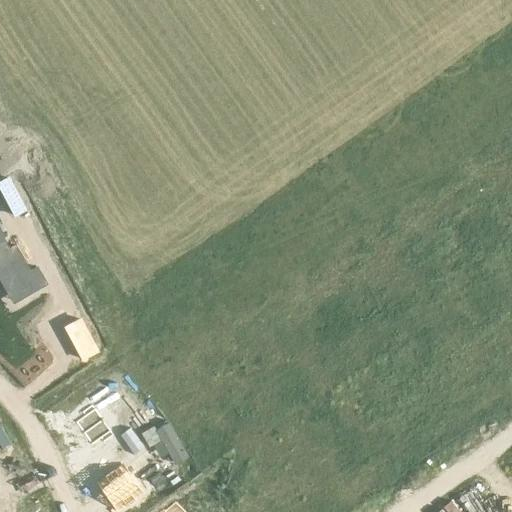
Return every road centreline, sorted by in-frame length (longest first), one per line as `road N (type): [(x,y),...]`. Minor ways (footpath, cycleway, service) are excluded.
road 1 (residential): [(72,511),(35,432),(0,389)]
road 2 (residential): [(511,435),(405,511)]
